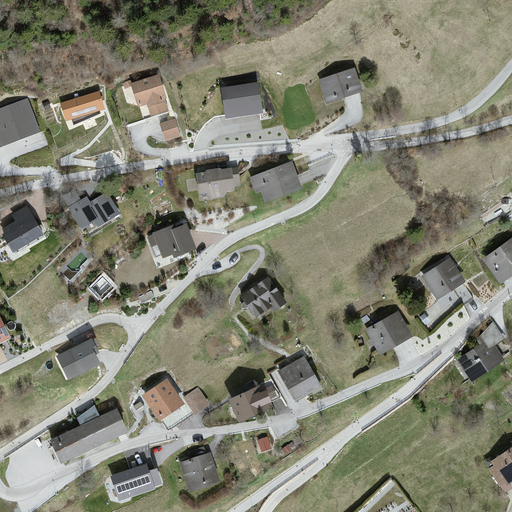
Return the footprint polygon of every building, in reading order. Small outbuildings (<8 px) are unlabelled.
[(354,71),(317,82),(327,106),(362,97),(354,71)] [(160,77),(129,88),(136,111),(145,108),(150,120),(168,115),(160,77)] [(257,82),(220,88),(225,119),(262,113),(257,82)] [(98,94),(61,107),(65,124),(104,112),(98,94)] [(26,101),(0,110),(0,151),(0,152),(40,137),(26,101)] [(174,122),(159,126),(163,145),(179,139),(174,122)] [(290,166),(249,180),(255,196),(262,196),(264,204),(300,192),(290,166)] [(230,173),(194,179),(196,197),(233,193),(230,173)] [(93,224),(99,228),(121,215),(106,195),(90,203),(86,198),(68,210),(80,231),(93,224)] [(16,224),(0,235),(0,239),(11,257),(43,237),(27,211),(14,216),(16,224)] [(183,224),(145,237),(151,254),(157,250),(163,260),(195,251),(183,224)] [(511,238),(480,263),(499,285),(511,276),(511,238)] [(422,278),(434,300),(462,283),(447,263),(422,278)] [(266,281),(239,298),(256,320),(270,309),(274,314),(286,306),(266,281)] [(397,314),(361,333),(380,356),(411,340),(397,314)] [(53,355),(67,383),(98,366),(85,337),(53,355)] [(487,342),(455,361),(471,384),(503,363),(487,342)] [(303,360),(277,372),(292,403),(321,388),(303,360)] [(166,383),(140,398),(156,424),(183,407),(166,383)] [(257,389),(226,402),(236,424),(269,413),(257,389)] [(270,399),(279,412),(288,407),(279,393),(270,399)] [(50,444),(60,468),(127,438),(116,414),(50,444)] [(264,450),(273,446),(268,435),(259,440),(264,450)] [(502,493),(511,484),(511,448),(485,467),(502,493)] [(210,457),(177,465),(188,494),(218,485),(210,457)] [(146,464),(110,476),(118,501),(155,488),(146,464)]
